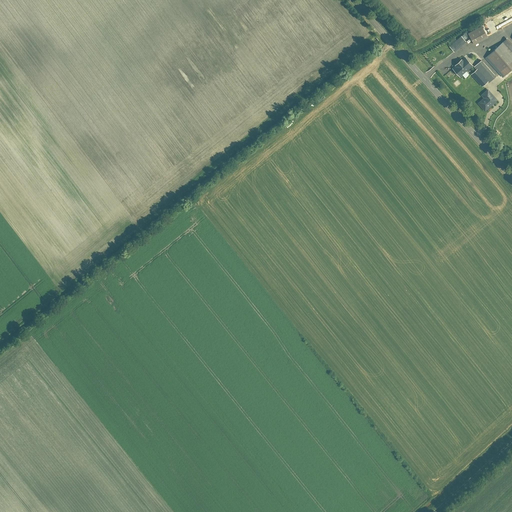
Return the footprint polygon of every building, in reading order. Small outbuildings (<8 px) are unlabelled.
[(471,34),(476,44),(489,37),(484,28),(471,34)] [(451,47),(455,51),(466,41),(462,36),(451,47)] [(511,44),(508,40),(489,57),(506,75),(511,69),(511,44)] [(463,80),(470,74),(482,87),(496,75),(475,52),(454,71),(463,80)] [(485,110),(497,100),(488,90),(483,95),(485,98),(479,103),(485,110)]
